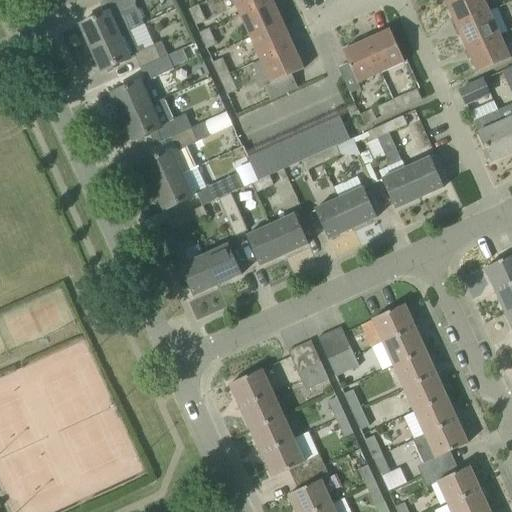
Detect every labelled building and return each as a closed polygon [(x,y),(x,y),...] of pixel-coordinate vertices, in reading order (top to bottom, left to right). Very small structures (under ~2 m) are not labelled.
[(101,3),(105,13),(80,24),(91,49),(130,31),(123,15),(132,11),(130,6),(136,3),(134,0),(106,0),(100,3),(101,3)] [(232,0),(239,14),(271,0),(232,0)] [(272,0),(271,0),(239,14),(250,38),(283,23),(272,0)] [(456,27),(490,12),(484,0),(455,0),(446,4),(456,27)] [(206,21),(198,5),(189,10),(196,26),(206,21)] [(456,27),(467,50),(500,35),(507,32),(497,9),(490,12),(456,27)] [(260,61),(293,46),(283,23),(250,38),(260,61)] [(200,33),(207,49),(216,45),(209,29),(200,33)] [(366,40),(381,73),(405,63),(390,30),(366,40)] [(102,72),(130,60),(135,57),(140,68),(168,56),(161,41),(144,49),(142,45),(137,47),(130,31),(91,49),(102,72)] [(500,35),(467,50),(477,74),(511,59),(500,35)] [(349,64),(338,69),(349,93),(360,88),(358,84),(381,73),(366,40),(343,51),(349,64)] [(260,61),(261,61),(252,65),(256,74),(253,76),(259,89),(264,86),(270,100),(297,88),(292,75),(304,69),(293,46),(260,61)] [(183,49),(168,56),(173,67),(188,60),(183,49)] [(168,56),(140,68),(146,82),(174,69),(173,67),(168,56)] [(213,63),(220,79),(230,75),(222,59),(213,63)] [(511,92),(511,104),(497,111),(511,144),(511,67),(502,72),(511,92)] [(230,75),(220,79),(227,94),(237,90),(230,75)] [(484,80),(478,82),(459,91),(466,105),(490,94),(484,80)] [(150,106),(139,81),(111,94),(123,118),(150,106)] [(417,89),(398,98),(393,100),(398,110),(421,99),(417,89)] [(150,106),(123,118),(133,142),(157,131),(162,142),(172,137),(191,128),(185,115),(173,120),(164,100),(150,106)] [(382,117),(398,110),(393,100),(377,107),(382,117)] [(360,115),(364,125),(377,119),(372,109),(360,115)] [(511,152),(511,144),(497,111),(474,121),(479,133),(491,162),(511,152)] [(403,116),(385,124),(390,133),(408,125),(403,116)] [(350,141),(350,140),(340,117),(328,122),(339,146),(350,141)] [(339,146),(328,122),(317,127),(327,151),(339,146)] [(192,128),(191,128),(172,137),(178,151),(210,136),(204,123),(192,128)] [(403,164),(390,133),(385,124),(353,139),(355,143),(370,136),(379,156),(384,154),(391,170),(403,164)] [(327,151),(317,127),(305,132),(316,156),(319,155),(327,151)] [(316,156),(305,132),(294,137),(305,161),(316,156)] [(305,161),(294,137),(282,142),(293,166),(305,161)] [(293,166),(282,142),(271,147),(282,171),(284,170),(293,166)] [(338,146),(327,151),(319,155),(323,164),(342,155),(338,146)] [(282,171),(271,147),(260,153),(271,177),(282,171)] [(182,174),(171,150),(143,163),(154,187),(182,174)] [(259,182),(270,177),(271,177),(260,153),(248,158),(259,181),(259,182)] [(302,162),(306,171),(323,164),(319,155),(316,156),(305,161),(302,162)] [(430,158),(406,169),(419,199),(443,188),(430,158)] [(234,192),(244,188),(238,174),(206,188),(197,167),(182,174),(154,187),(164,211),(197,196),(202,206),(218,199),(218,200),(219,199),(231,194),(234,192)] [(395,210),(419,199),(406,169),(381,180),(395,210)] [(259,182),(259,181),(252,184),(256,193),(274,185),(270,177),(259,182)] [(377,218),(363,189),(339,199),(353,229),(377,218)] [(236,235),(248,230),(231,194),(219,199),(236,235)] [(339,199),(315,210),(328,240),(353,229),(339,199)] [(206,216),(202,206),(186,214),(185,214),(189,223),(206,216)] [(172,231),(188,224),(189,223),(185,214),(168,222),(172,231)] [(308,245),(295,215),(271,226),(284,256),(308,245)] [(284,256),(271,226),(247,237),(260,267),(284,256)] [(228,245),(217,250),(204,256),(217,286),(242,275),(228,245)] [(217,286),(204,256),(180,267),(193,297),(217,286)] [(511,256),(484,268),(495,292),(511,283),(511,256)] [(511,283),(495,292),(506,315),(511,312),(511,283)] [(382,343),(415,328),(405,305),(372,320),(373,321),(382,343)] [(341,327),(329,332),(340,354),(351,349),(345,337),(344,333),(341,327)] [(415,328),(382,343),(393,366),(426,351),(415,328)] [(329,332),(318,338),(328,360),(340,354),(329,332)] [(311,341),(299,346),(309,368),(321,363),(311,341)] [(299,346),(288,351),(290,357),(298,374),(309,368),(299,346)] [(340,354),(328,360),(332,368),(355,358),(352,351),(351,349),(340,354)] [(436,374),(426,351),(393,366),(404,389),(436,374)] [(355,358),(332,368),(336,377),(359,366),(355,358)] [(309,368),(298,374),(302,382),(325,371),(321,363),(309,368)] [(240,408),(272,393),(262,370),(229,385),(240,408)] [(325,371),(302,382),(306,391),(329,380),(325,371)] [(404,389),(404,390),(414,412),(447,397),(436,374),(404,389)] [(353,412),(361,408),(353,391),(344,395),(353,412)] [(240,408),(250,431),(283,416),(272,393),(240,408)] [(447,397),(414,412),(425,435),(457,420),(447,397)] [(345,416),(336,398),(328,402),(336,420),(345,416)] [(353,412),(361,430),(370,426),(361,408),(353,412)] [(283,416),(250,431),(261,454),(294,439),(283,416)] [(345,416),(336,420),(345,437),(353,433),(345,416)] [(435,459),(450,452),(468,443),(457,420),(425,435),(413,441),(422,461),(433,455),(435,459)] [(366,440),(374,458),(382,455),(374,436),(366,440)] [(289,470),(293,480),(324,466),(319,454),(304,461),(294,439),(261,454),(272,478),(289,470)] [(382,455),(374,458),(381,473),(401,464),(395,450),(382,455)] [(330,478),(324,466),(293,480),(298,491),(288,495),(296,511),(313,511),(332,503),(322,481),(330,478)] [(359,470),(367,488),(375,484),(367,466),(359,470)] [(470,467),(437,481),(448,505),(480,490),(470,467)] [(383,502),(375,484),(367,488),(375,505),(383,502)] [(490,511),(480,490),(448,505),(451,511),(490,511)] [(336,511),(332,503),(313,511),(336,511)] [(397,511),(408,511),(404,503),(396,507),(397,511)]
